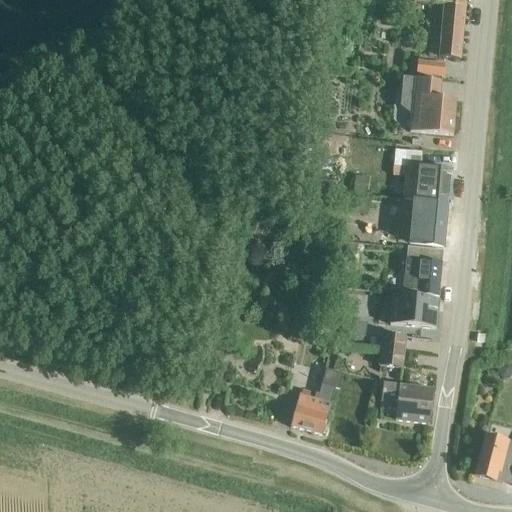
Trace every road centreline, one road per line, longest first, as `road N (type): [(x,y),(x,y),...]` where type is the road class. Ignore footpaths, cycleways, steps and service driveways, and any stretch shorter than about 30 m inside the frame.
road 1 (tertiary): [(427,500),(461,308),(489,0)]
road 2 (tertiary): [(427,500),(372,485),(313,455),(0,370)]
